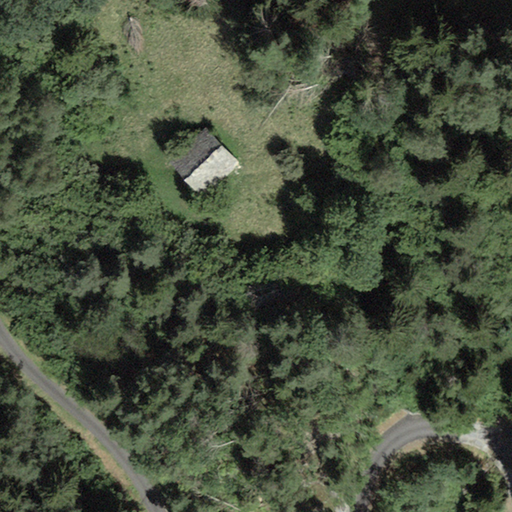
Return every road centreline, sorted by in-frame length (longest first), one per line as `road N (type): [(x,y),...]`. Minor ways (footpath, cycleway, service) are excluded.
road 1 (unclassified): [(156,511),(119,455),(37,378),(0,329)]
road 2 (unclassified): [(511,478),(469,436),(420,429),(381,452),(360,511)]
